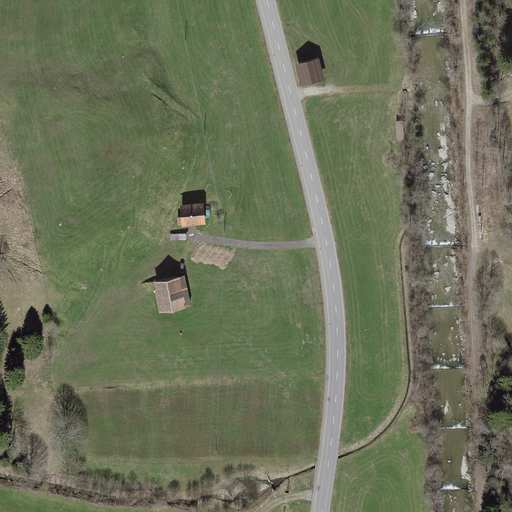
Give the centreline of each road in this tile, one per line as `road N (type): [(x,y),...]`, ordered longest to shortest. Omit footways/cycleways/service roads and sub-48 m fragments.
road 1 (secondary): [(267,0),(334,281),(338,378),(323,511)]
road 2 (track): [(480,511),(464,0)]
